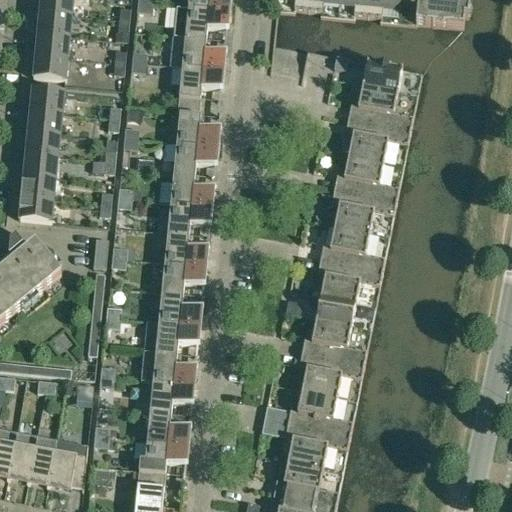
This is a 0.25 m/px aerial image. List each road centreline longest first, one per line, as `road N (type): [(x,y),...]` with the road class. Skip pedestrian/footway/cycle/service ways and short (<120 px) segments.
road 1 (residential): [(252,0),(200,511)]
road 2 (residential): [(466,511),(500,359)]
